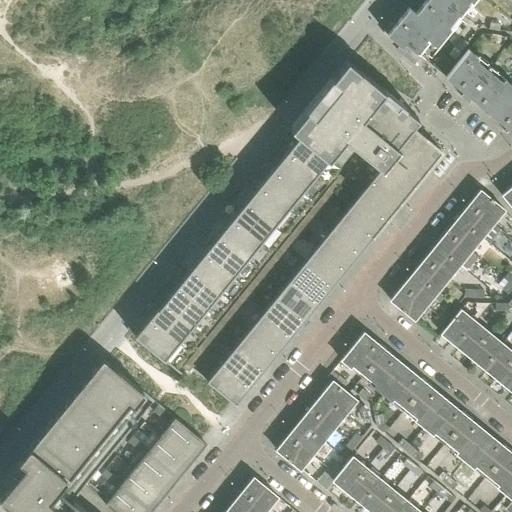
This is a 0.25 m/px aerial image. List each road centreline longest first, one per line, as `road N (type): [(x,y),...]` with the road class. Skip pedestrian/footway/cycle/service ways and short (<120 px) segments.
road 1 (residential): [(511,423),(360,298)]
road 2 (residential): [(241,444),(360,298)]
road 3 (residential): [(360,298),(451,186),(483,167)]
